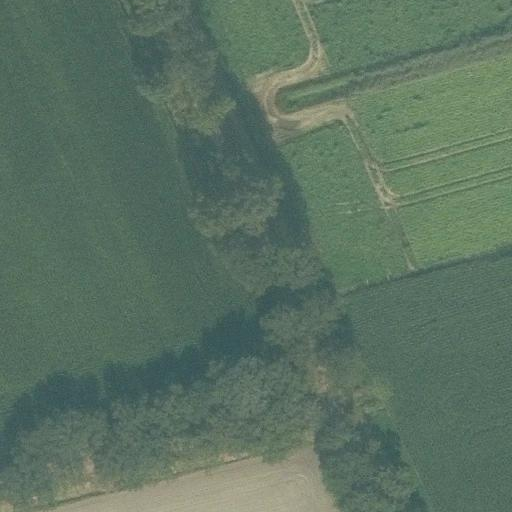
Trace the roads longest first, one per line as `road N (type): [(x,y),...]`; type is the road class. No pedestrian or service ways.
road 1 (track): [(161,0),(387,511)]
road 2 (track): [(0,480),(335,397)]
